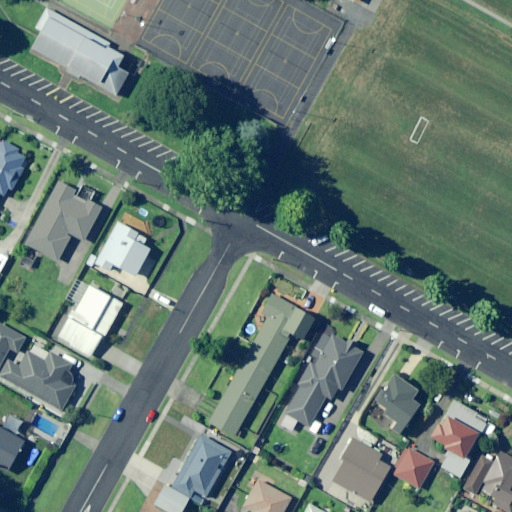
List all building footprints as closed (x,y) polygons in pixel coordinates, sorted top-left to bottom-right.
[(125,57),(39,10),(21,43),(107,90),(125,57)] [(28,155),(2,140),(0,143),(0,194),(6,198),(21,171),(20,169),(28,155)] [(75,191),(56,181),(24,245),(57,261),(70,235),(83,242),(100,207),(74,194),(75,191)] [(154,241),(117,221),(94,265),(108,272),(111,264),(135,277),(154,241)] [(73,310),(58,337),(70,343),(69,346),(89,357),(100,338),(102,340),(121,304),(88,286),(75,311),(73,310)] [(242,432),(237,429),(257,395),(285,346),(295,352),(314,319),(270,294),(260,313),(268,318),(208,422),(238,440),(242,432)] [(30,339),(0,322),(0,364),(10,347),(22,354),(30,339)] [(363,352),(324,330),(311,354),(319,358),(315,365),(309,362),(297,384),(300,386),(284,415),(307,428),(325,397),(331,400),(338,388),(341,390),(363,352)] [(70,363),(49,351),(44,361),(26,351),(18,366),(6,360),(0,370),(0,378),(60,412),(73,389),(59,381),(70,363)] [(418,391),(394,375),(375,403),(385,410),(382,415),(393,422),(388,429),(399,437),(420,406),(412,400),(418,391)] [(453,402),(431,440),(442,446),(435,458),(442,462),(439,467),(459,478),(476,449),(471,446),(486,420),(453,402)] [(0,469),(6,473),(25,439),(0,425),(0,469)] [(170,488),(190,498),(193,491),(205,497),(230,452),(199,435),(170,488)] [(381,456),(352,440),(330,482),(369,503),(388,467),(378,462),(381,456)] [(483,449),(462,488),(487,502),(490,497),(511,509),(511,507),(511,450),(501,444),(495,456),(483,449)] [(433,464),(408,448),(392,474),(417,489),(433,464)] [(286,511),(295,496),(256,476),(238,510),(241,511),(286,511)] [(182,511),(190,498),(170,488),(165,485),(150,511),(182,511)]
